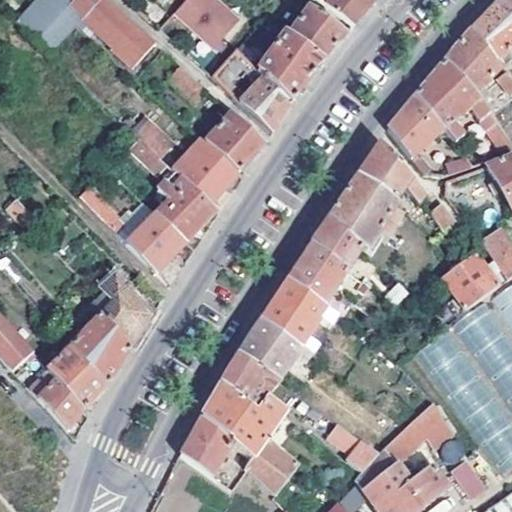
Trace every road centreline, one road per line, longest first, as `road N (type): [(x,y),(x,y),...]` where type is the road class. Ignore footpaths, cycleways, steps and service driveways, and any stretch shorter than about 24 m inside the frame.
road 1 (tertiary): [(146,488),(368,129),(475,0)]
road 2 (tertiary): [(403,0),(335,83),(179,309),(96,462)]
